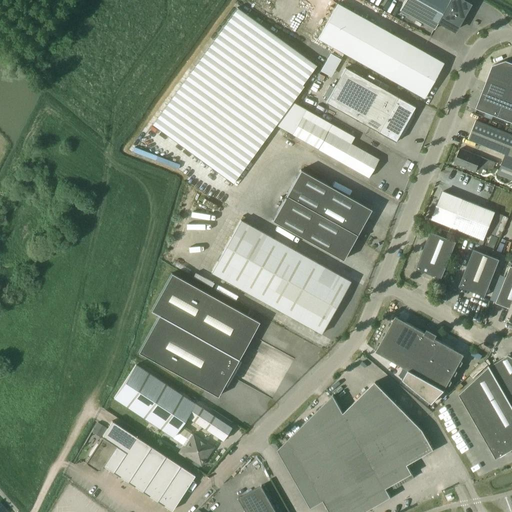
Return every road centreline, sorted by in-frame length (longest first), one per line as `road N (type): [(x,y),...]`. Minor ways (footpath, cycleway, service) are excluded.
road 1 (unclassified): [(511,34),(490,39),(474,55),(383,282)]
road 2 (unclassified): [(383,282),(350,348),(215,479)]
road 3 (unclassified): [(497,344),(383,282)]
